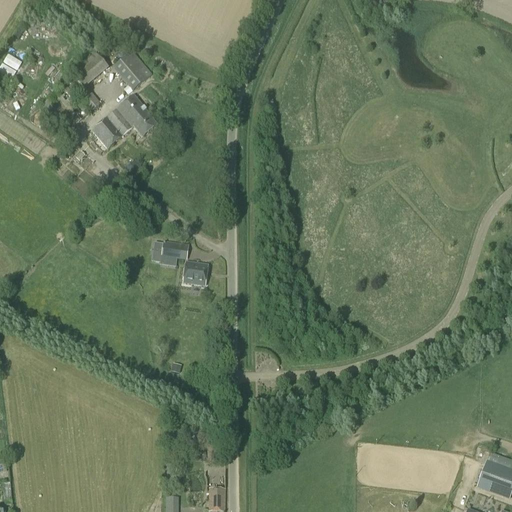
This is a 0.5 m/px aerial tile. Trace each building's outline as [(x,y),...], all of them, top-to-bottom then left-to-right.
[(84,91),(109,70),(96,54),(70,76),(74,81),(69,85),(77,94),(82,89),(84,91)] [(132,93),(152,77),(132,54),(113,70),(132,93)] [(154,104),(160,99),(150,86),(143,92),(154,104)] [(63,137),(89,115),(66,87),(39,109),(63,137)] [(91,114),(100,106),(90,94),(81,102),(91,114)] [(142,141),(158,128),(148,116),(149,115),(134,98),(93,133),(108,151),(133,130),(142,141)] [(79,163),(85,157),(81,153),(75,160),(79,163)] [(144,174),(138,166),(129,174),(135,181),(144,174)] [(179,246),(164,244),(164,245),(154,244),(153,253),(151,253),(150,265),(160,266),(161,258),(177,260),(179,246)] [(206,288),(208,267),(187,264),(184,285),(206,288)] [(179,375),(182,367),(173,364),(171,372),(179,375)] [(204,464),(205,453),(196,452),(196,445),(187,443),(184,461),(204,464)] [(475,455),(482,459),(485,453),(478,449),(475,455)] [(511,462),(497,457),(494,465),(486,462),(476,490),(509,501),(511,493),(511,462)] [(178,491),(181,470),(173,469),(174,463),(169,462),(164,489),(178,491)] [(225,511),(225,495),(225,490),(209,490),(208,511),(225,511)] [(178,511),(178,499),(166,499),(165,511),(178,511)]
